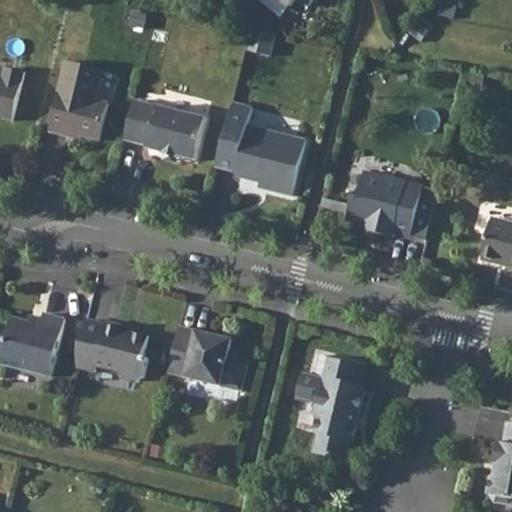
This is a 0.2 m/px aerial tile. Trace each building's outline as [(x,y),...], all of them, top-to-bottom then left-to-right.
[(274,36),(251,30),(246,50),(269,56),(274,36)] [(102,68),(66,59),(48,129),(65,134),(66,130),(80,134),(99,139),(108,102),(95,99),(102,68)] [(0,115),(13,119),(25,71),(5,66),(3,76),(0,75),(0,115)] [(207,118),(134,100),(124,140),(148,146),(147,148),(196,161),(207,118)] [(216,167),(237,171),(242,176),(268,183),(267,188),(293,194),(307,139),(247,124),(252,106),(232,102),(216,167)] [(424,185),(365,171),(360,190),(354,194),(348,218),(367,222),(374,224),(373,229),(394,235),(396,230),(412,234),(424,185)] [(511,221),(493,216),(482,257),(511,264),(511,221)] [(13,318),(2,364),(52,377),(66,320),(43,314),(42,319),(40,325),(29,322),(13,318)] [(42,319),(30,316),(29,322),(40,325),(42,319)] [(87,319),(75,366),(95,371),(97,365),(121,371),(125,377),(138,380),(145,377),(149,358),(145,357),(150,336),(124,330),(125,326),(107,321),(106,324),(87,319)] [(180,328),(169,373),(241,391),(248,365),(227,360),(231,346),(216,341),(217,337),(180,328)] [(232,341),(217,337),(216,341),(231,346),(232,341)] [(366,366),(319,354),(314,375),(324,377),(314,414),(320,415),(316,432),(319,433),(314,452),(345,459),(350,441),(353,441),(365,391),(362,385),(366,366)] [(511,422),(508,422),(504,443),(498,442),(495,463),(499,463),(497,474),(492,478),(489,494),(491,494),(496,501),(510,504),(511,502),(511,422)]
